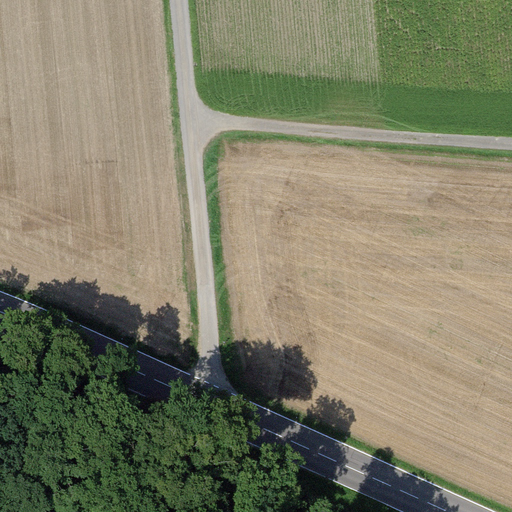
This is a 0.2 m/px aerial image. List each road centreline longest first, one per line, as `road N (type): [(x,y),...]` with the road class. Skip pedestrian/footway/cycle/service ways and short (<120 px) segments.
road 1 (primary): [(454,511),(0,313)]
road 2 (track): [(220,408),(181,0)]
road 3 (track): [(193,121),(511,147)]
